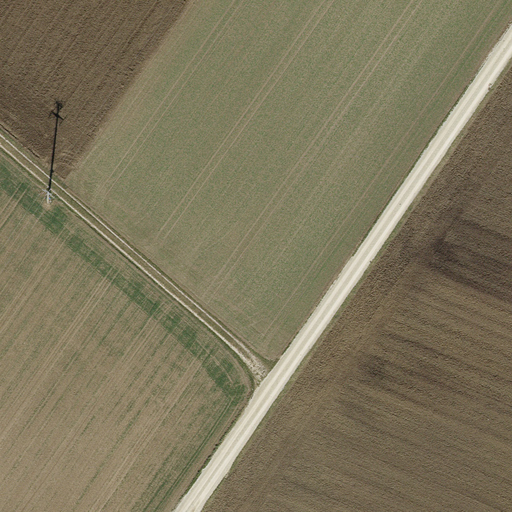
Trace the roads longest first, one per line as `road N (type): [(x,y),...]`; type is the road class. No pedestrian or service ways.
road 1 (track): [(511,38),(189,511)]
road 2 (track): [(273,388),(211,323),(0,139)]
